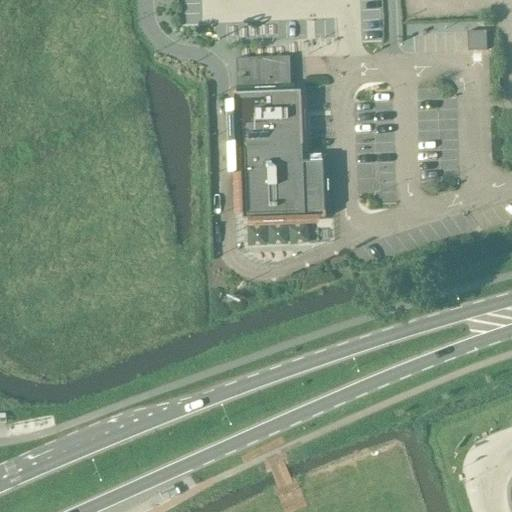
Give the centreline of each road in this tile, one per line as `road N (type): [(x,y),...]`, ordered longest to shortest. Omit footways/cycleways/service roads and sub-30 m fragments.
road 1 (secondary): [(92,508),(367,385),(511,333)]
road 2 (motorway): [(126,432),(44,127),(20,0)]
road 3 (secondary): [(511,301),(126,432)]
road 4 (secondary): [(126,432),(0,485)]
